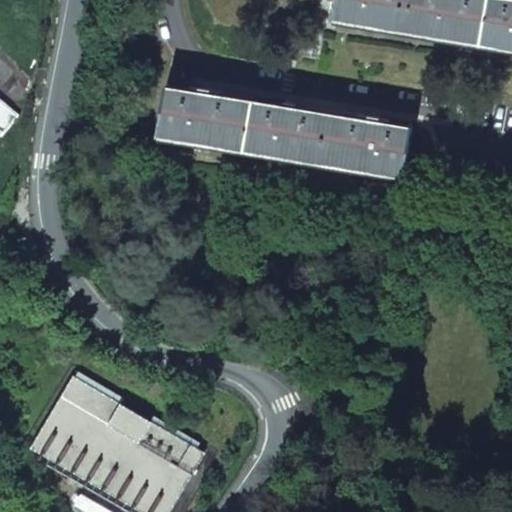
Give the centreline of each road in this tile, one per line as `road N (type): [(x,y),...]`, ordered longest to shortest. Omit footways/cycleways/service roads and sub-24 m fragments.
road 1 (residential): [(237,511),(295,421),(286,390),(256,373),(129,340),(83,300),(46,245),(44,188),(73,0)]
road 2 (unknown): [(187,0),(191,40),(214,60),(511,143)]
